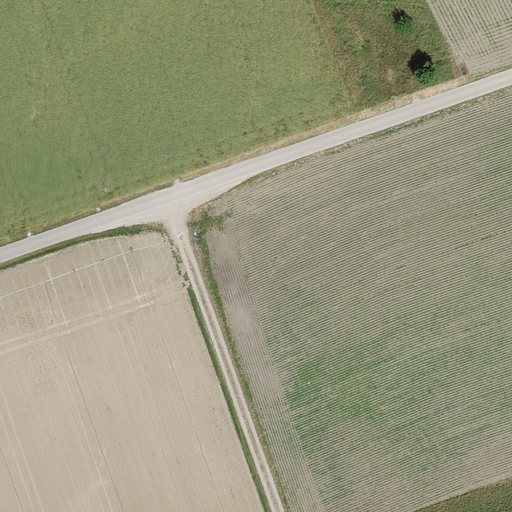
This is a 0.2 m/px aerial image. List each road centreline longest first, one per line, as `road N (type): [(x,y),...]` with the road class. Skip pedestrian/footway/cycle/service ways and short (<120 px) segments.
road 1 (unclassified): [(0,256),(511,77)]
road 2 (track): [(278,511),(168,197)]
